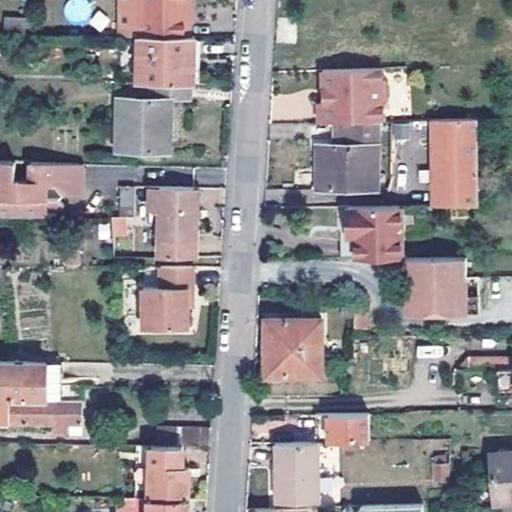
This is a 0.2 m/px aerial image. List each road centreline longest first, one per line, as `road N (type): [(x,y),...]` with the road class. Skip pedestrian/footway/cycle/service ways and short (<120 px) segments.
road 1 (residential): [(258,0),(226,511)]
road 2 (unknown): [(243,283),(316,271),(355,280),(416,325),(488,321),(511,306)]
